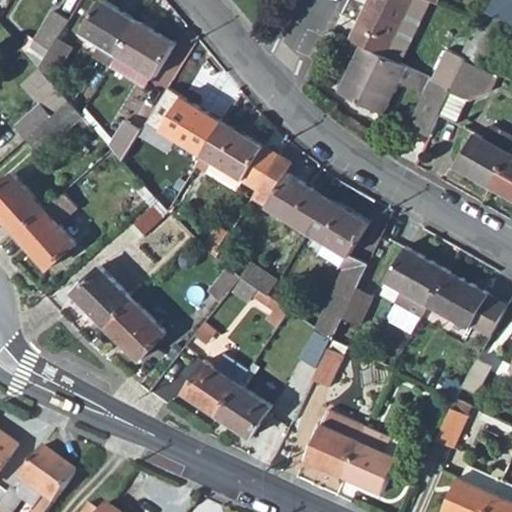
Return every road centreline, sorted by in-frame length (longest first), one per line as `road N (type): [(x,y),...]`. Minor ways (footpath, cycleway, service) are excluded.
road 1 (tertiary): [(318,511),(45,381),(0,348)]
road 2 (residential): [(511,251),(350,161),(274,80)]
